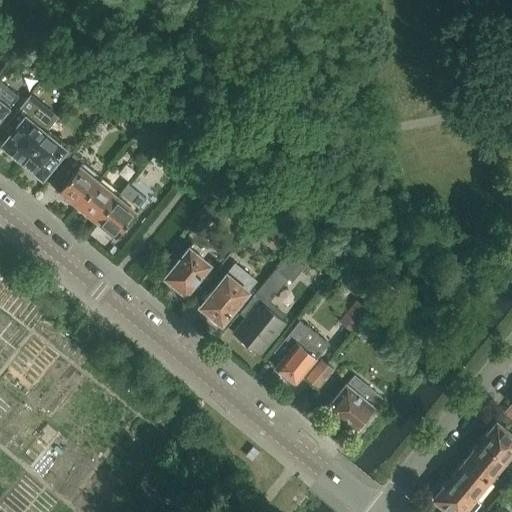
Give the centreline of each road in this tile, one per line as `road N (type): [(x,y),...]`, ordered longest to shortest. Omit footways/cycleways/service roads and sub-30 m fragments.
road 1 (tertiary): [(371,511),(0,205)]
road 2 (residential): [(379,511),(511,351)]
